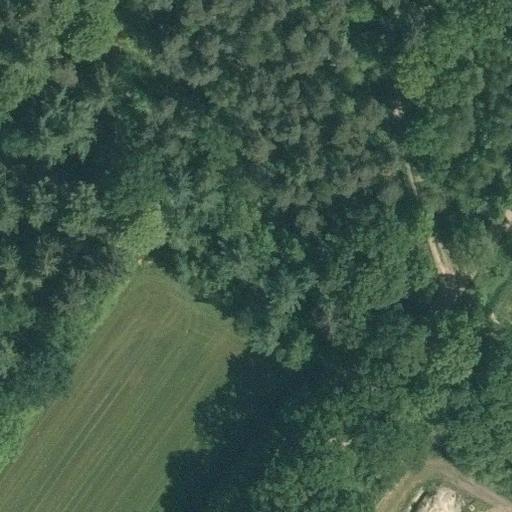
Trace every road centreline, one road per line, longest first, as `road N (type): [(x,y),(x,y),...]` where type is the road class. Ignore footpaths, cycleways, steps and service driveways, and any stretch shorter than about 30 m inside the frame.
road 1 (track): [(423,335),(296,511)]
road 2 (track): [(511,209),(423,335)]
